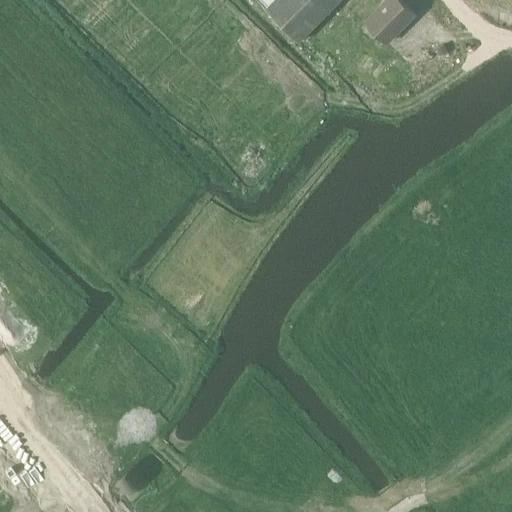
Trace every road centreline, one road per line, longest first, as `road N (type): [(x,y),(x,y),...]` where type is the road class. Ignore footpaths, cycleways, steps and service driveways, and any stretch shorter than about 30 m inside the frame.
road 1 (track): [(381,511),(307,489),(200,477),(138,434),(120,439),(70,490)]
road 2 (track): [(511,460),(398,511)]
